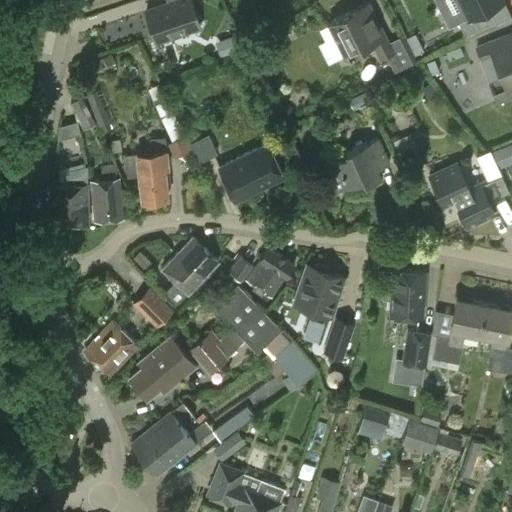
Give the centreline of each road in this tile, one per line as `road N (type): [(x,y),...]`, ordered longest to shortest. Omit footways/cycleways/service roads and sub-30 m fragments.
road 1 (residential): [(41,285),(99,256),(123,232),(198,220),(339,240),(364,236),(511,264)]
road 2 (residential): [(41,285),(32,249),(35,156),(67,0)]
road 3 (residential): [(113,511),(101,506),(114,440),(41,285)]
